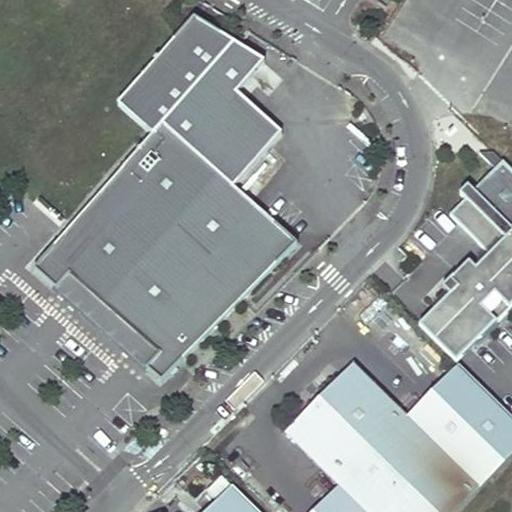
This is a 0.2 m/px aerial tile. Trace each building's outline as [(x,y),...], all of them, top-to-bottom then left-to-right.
[(298,245),(235,189),(282,135),(237,95),(265,63),(195,19),(118,107),(153,138),(67,235),(35,271),(58,292),(71,277),(93,296),(83,308),(128,349),(139,336),(177,370),(298,245)] [(418,329),(455,366),(511,308),(511,176),(490,155),(476,155),(494,172),(471,195),(465,189),(457,198),(463,203),(448,219),(488,258),(474,272),(467,265),(441,292),(448,299),(418,329)] [(177,370),(139,336),(128,349),(83,308),(93,296),(71,277),(58,292),(160,381),(163,384),(177,370)] [(353,379),(360,373),(354,368),(348,374),(353,379)] [(511,421),(458,369),(407,420),(360,373),(353,379),(348,374),(286,437),(339,490),(317,511),(460,511),(511,460),(511,421)] [(212,502),(229,485),(221,478),(205,494),(212,502)] [(255,511),(233,489),(210,511),(255,511)]
